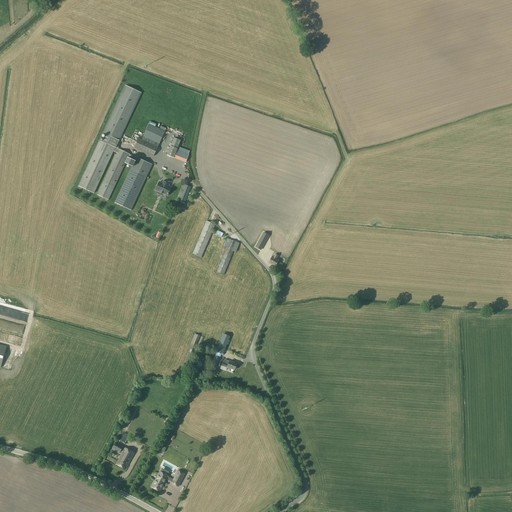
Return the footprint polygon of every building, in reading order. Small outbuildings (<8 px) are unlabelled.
[(129,212),(149,165),(134,159),(131,165),(121,160),(120,151),(115,149),(138,94),(121,87),(100,137),(105,139),(107,139),(97,163),(88,160),(85,168),(88,169),(89,178),(80,179),(86,181),(79,182),(78,184),(78,188),(94,195),(94,196),(107,201),(121,168),(126,170),(112,204),(120,207),(119,208),(129,212)] [(135,132),(142,134),(147,117),(140,115),(135,132)] [(125,127),(120,138),(125,140),(129,132),(130,132),(134,124),(130,122),(127,128),(125,127)] [(165,132),(148,124),(141,139),(138,138),(134,148),(154,156),(159,145),(158,145),(165,132)] [(174,136),(167,154),(174,157),(175,154),(176,152),(181,139),(174,136)] [(176,153),(173,161),(183,164),(185,156),(176,153)] [(159,182),(155,190),(167,196),(171,187),(168,186),(169,184),(163,181),(163,183),(159,182)] [(184,184),(178,199),(185,202),(191,187),(184,184)] [(201,258),(215,224),(206,221),(192,254),(201,258)] [(259,241),(264,244),(269,236),(263,233),(259,241)] [(230,239),(217,272),(224,275),(237,242),(230,239)] [(279,260),(276,258),(278,256),(275,254),(273,257),(272,256),(268,263),(275,266),(279,260)] [(0,320),(0,340),(2,341),(3,339),(12,342),(14,333),(15,333),(18,323),(7,320),(6,322),(0,320)] [(227,343),(230,336),(223,333),(220,340),(227,343)] [(187,352),(179,374),(184,376),(200,336),(194,334),(187,352)] [(211,366),(216,368),(220,358),(215,356),(211,366)] [(227,368),(230,369),(231,368),(234,370),(237,364),(229,361),(225,360),(223,363),(222,365),(227,367),(227,368)] [(166,448),(160,445),(157,450),(163,453),(166,448)] [(128,462),(129,462),(134,452),(125,447),(116,464),(125,468),(128,464),(127,464),(128,462)] [(178,485),(185,473),(178,470),(173,479),(172,481),(172,482),(178,485)] [(160,471),(152,486),(160,491),(167,478),(172,481),(173,479),(168,476),(168,475),(160,471)]
